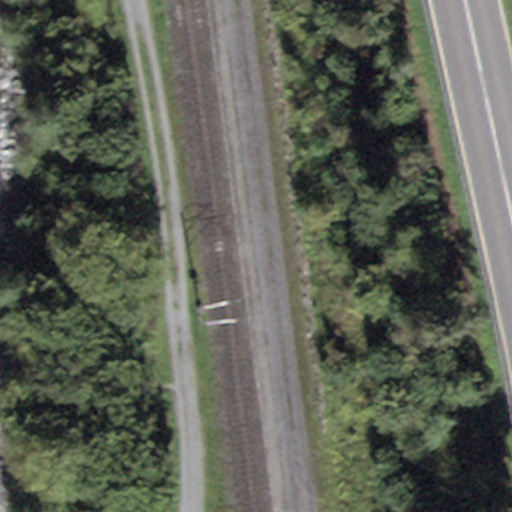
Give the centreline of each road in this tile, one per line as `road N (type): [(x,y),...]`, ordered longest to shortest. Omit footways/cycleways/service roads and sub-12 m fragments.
road 1 (track): [(192,511),(156,126),(131,0)]
road 2 (secondary): [(465,0),(511,217)]
